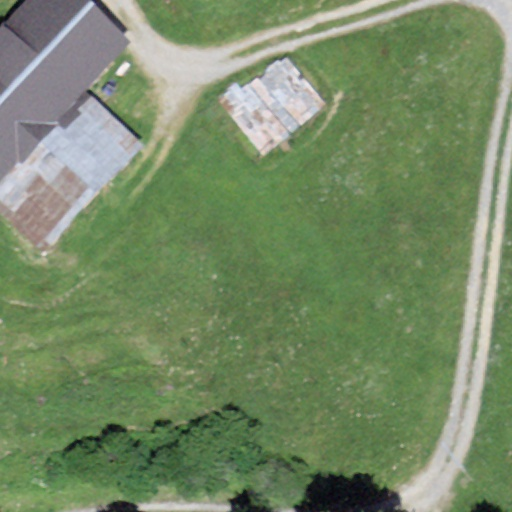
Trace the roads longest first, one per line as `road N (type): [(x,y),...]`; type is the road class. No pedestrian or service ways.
road 1 (track): [(325,511),(391,493),(434,445),(463,331),(511,33)]
road 2 (track): [(399,0),(260,37),(192,67),(133,49),(99,0)]
